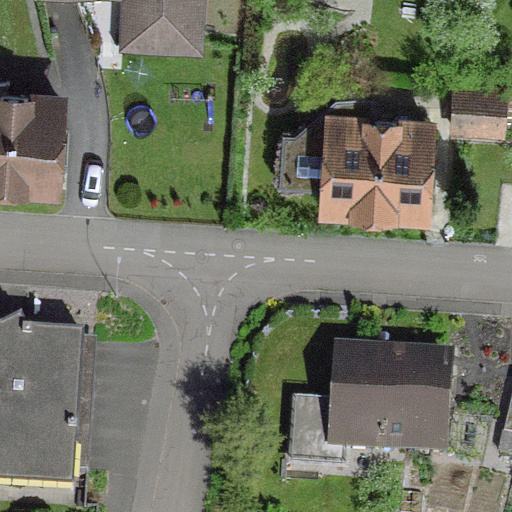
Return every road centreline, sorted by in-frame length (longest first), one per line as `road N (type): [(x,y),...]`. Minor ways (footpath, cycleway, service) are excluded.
road 1 (residential): [(216,265),(511,284)]
road 2 (residential): [(216,265),(171,511)]
road 3 (residential): [(0,251),(216,265)]
